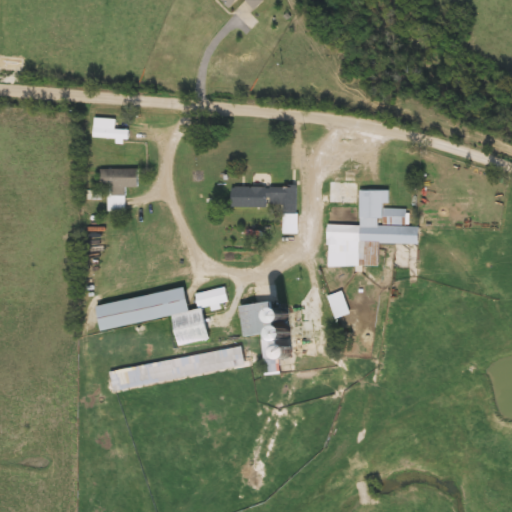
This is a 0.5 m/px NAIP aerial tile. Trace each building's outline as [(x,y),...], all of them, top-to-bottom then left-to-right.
[(263,0),(264,1),(255,11),(245,0),(231,13),(218,1),(218,0),(263,0)] [(94,140),(94,119),(116,119),(116,130),(130,130),(130,140),(94,140)] [(126,212),(109,212),(109,189),(102,189),(102,170),(139,170),(139,188),(126,188),(126,212)] [(358,206),(330,206),(330,182),(358,182),(358,206)] [(283,234),(284,208),(232,208),(232,187),(298,187),(298,234),(283,234)] [(360,226),(361,191),(390,192),(389,208),(407,209),(407,227),(420,228),(420,245),(380,244),(380,267),(360,267),(360,244),(328,243),(328,225),(360,226)] [(97,306),(186,290),(190,312),(199,311),(196,293),(226,288),(229,303),(204,308),(210,342),(180,347),(174,318),(102,331),(97,306)] [(350,314),(336,319),(329,297),(343,293),(350,314)] [(241,307),(271,303),(273,315),(287,314),(288,326),(276,327),(277,335),(286,334),(288,346),(290,346),(291,361),(280,362),(282,374),(266,375),(262,336),(245,338),(241,307)] [(246,367),(114,391),(111,372),(243,348),(246,367)]
